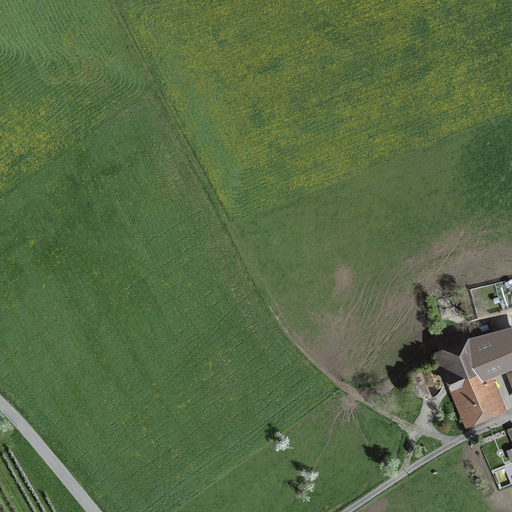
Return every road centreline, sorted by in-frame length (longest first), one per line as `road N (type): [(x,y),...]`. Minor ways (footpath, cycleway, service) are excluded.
road 1 (track): [(114,0),(267,302),(319,362),(358,391),(459,441)]
road 2 (track): [(358,391),(387,386),(440,333),(511,313)]
road 3 (tertiary): [(0,393),(107,511)]
